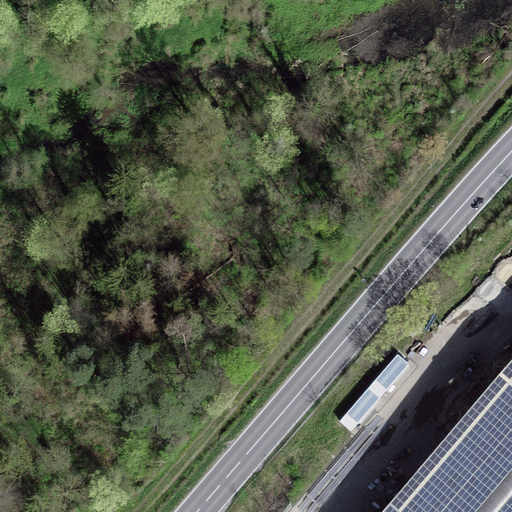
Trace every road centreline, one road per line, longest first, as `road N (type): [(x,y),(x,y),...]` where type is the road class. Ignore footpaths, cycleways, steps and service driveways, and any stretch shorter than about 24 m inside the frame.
road 1 (track): [(133,511),(511,75)]
road 2 (primary): [(196,511),(511,152)]
road 3 (unknown): [(311,511),(346,459),(463,333)]
